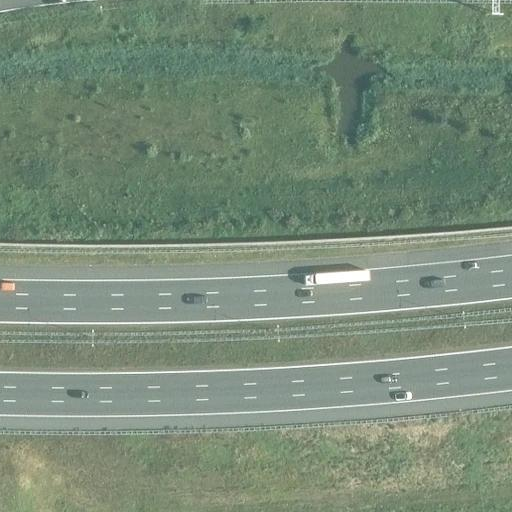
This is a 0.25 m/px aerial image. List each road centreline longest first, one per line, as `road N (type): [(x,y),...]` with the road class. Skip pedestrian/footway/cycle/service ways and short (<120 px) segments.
road 1 (motorway): [(0,396),(165,397),(511,370)]
road 2 (motorway): [(511,279),(363,295),(0,302)]
